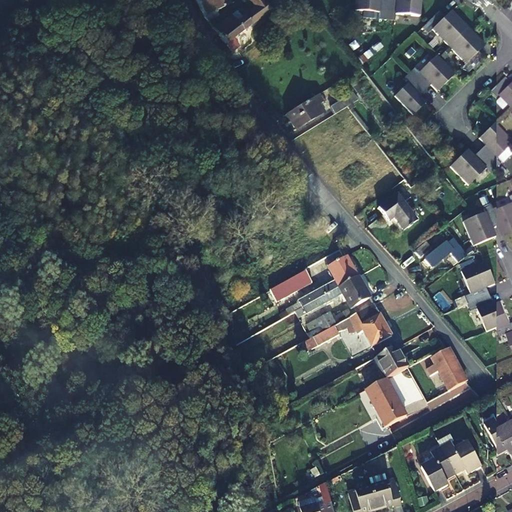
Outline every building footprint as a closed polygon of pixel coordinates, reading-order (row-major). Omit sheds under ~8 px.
[(196,0),(204,16),(208,21),(219,15),(217,10),(225,6),(222,0),(196,0)] [(363,0),(363,5),(387,9),(387,0),(363,0)] [(385,15),(394,16),(396,0),(387,0),(387,9),(385,15)] [(404,0),(396,0),(394,16),(402,18),(403,11),(404,0)] [(429,0),(404,0),(403,11),(427,15),(429,0)] [(248,9),(241,14),(239,16),(237,22),(243,30),(271,9),(264,1),(257,7),(250,12),(248,9)] [(451,17),(439,28),(471,64),(484,52),(491,46),(458,10),(451,17)] [(439,28),(451,17),(446,11),(429,26),(434,33),(439,28)] [(237,22),(232,15),(214,28),(219,36),(237,22)] [(233,38),(243,30),(237,22),(219,36),(225,44),(233,38)] [(225,44),(228,47),(237,42),(233,38),(225,44)] [(237,42),(228,47),(231,51),(239,45),(237,42)] [(471,64),(467,68),(472,74),(490,58),(484,52),(471,64)] [(442,91),(460,74),(442,55),(424,71),(436,84),(442,91)] [(430,89),(436,84),(424,71),(420,67),(414,72),(430,89)] [(412,82),(424,95),(430,89),(414,72),(408,78),(412,82)] [(505,94),(511,87),(511,76),(495,92),(500,98),(505,94)] [(399,94),(417,114),(430,102),(424,95),(412,82),(399,94)] [(319,94),(286,115),(295,130),(325,112),(321,106),(324,103),(319,94)] [(330,106),(335,113),(345,107),(348,105),(343,98),(330,106)] [(511,135),(500,122),(482,138),(489,145),(500,158),(511,147),(511,135)] [(489,145),(483,151),(498,168),(505,163),(500,158),(489,145)] [(470,150),(452,166),(471,186),(488,169),(477,157),(470,150)] [(483,151),(477,157),(488,169),(492,174),(498,168),(483,151)] [(394,218),(404,231),(417,220),(397,195),(378,209),(388,223),(394,218)] [(511,203),(495,210),(501,226),(505,235),(511,231),(511,203)] [(487,213),(494,229),(501,226),(495,210),(493,204),(485,207),(487,213)] [(465,222),(475,246),(497,238),(494,229),(487,213),(465,222)] [(463,257),(450,240),(446,243),(445,242),(422,262),(429,270),(447,257),(452,265),(463,257)] [(421,243),(412,252),(416,257),(426,249),(421,243)] [(300,304),(303,309),(359,277),(348,258),(329,269),(337,284),(300,304)] [(487,263),(462,272),(471,295),(487,289),(496,285),(487,263)] [(313,284),(306,272),(271,292),(274,298),(296,286),(299,292),(313,284)] [(371,299),(359,277),(303,309),(306,314),(343,294),(352,309),(371,299)] [(465,297),(468,305),(490,296),(487,289),(471,295),(465,297)] [(468,305),(471,313),(477,310),(493,304),(490,296),(468,305)] [(511,323),(502,301),(493,304),(477,310),(486,333),(498,328),(511,323)] [(392,337),(374,304),(350,318),(360,335),(365,333),(373,348),(392,337)] [(317,321),(323,333),(335,326),(347,319),(344,313),(334,319),(331,313),(317,321)] [(511,322),(511,323),(498,328),(501,336),(507,333),(511,331),(511,322)] [(335,326),(323,333),(314,338),(319,347),(340,335),(335,326)] [(386,382),(387,382),(409,369),(397,349),(375,362),(386,382)] [(449,391),(465,382),(448,350),(433,358),(436,365),(427,370),(430,377),(439,372),(449,391)] [(395,397),(387,382),(386,382),(366,394),(384,426),(405,415),(403,410),(401,411),(394,398),(395,397)] [(405,415),(384,426),(387,430),(407,418),(405,415)] [(508,453),(511,450),(511,429),(507,421),(494,427),(492,422),(481,428),(495,453),(505,448),(508,453)] [(448,445),(438,451),(451,477),(461,471),(464,476),(478,469),(464,443),(451,450),(448,445)] [(451,477),(438,451),(428,456),(430,460),(417,467),(431,494),(444,486),(442,482),(451,477)] [(310,469),(314,476),(319,473),(315,466),(310,469)] [(398,506),(391,482),(383,484),(381,477),(366,481),(368,488),(374,510),(390,506),(391,508),(398,506)] [(365,511),(374,510),(368,488),(345,494),(350,511),(365,511)] [(296,503),(298,511),(331,511),(329,502),(321,504),(320,499),(313,501),(312,499),(296,503)]
